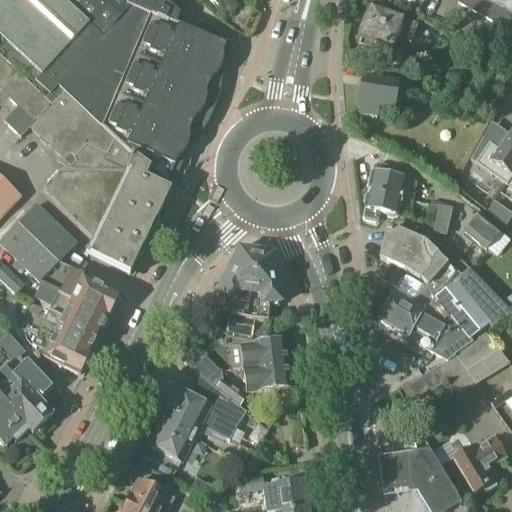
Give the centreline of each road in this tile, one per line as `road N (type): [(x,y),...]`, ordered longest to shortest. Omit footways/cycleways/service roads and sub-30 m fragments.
road 1 (tertiary): [(59,511),(174,279),(236,200)]
road 2 (secondary): [(358,511),(324,281),(298,213)]
road 3 (secondary): [(298,213),(326,184),(328,151),(311,124),(281,112)]
road 4 (secondary): [(281,112),(247,120),(226,147),(225,182),(236,200)]
